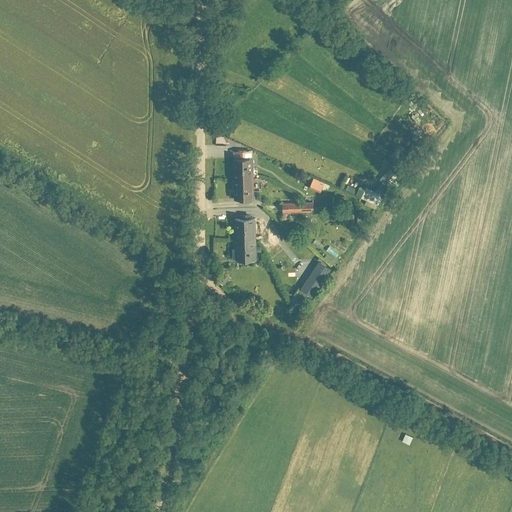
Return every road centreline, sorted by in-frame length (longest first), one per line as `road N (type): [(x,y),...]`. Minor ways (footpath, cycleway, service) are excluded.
road 1 (track): [(200,284),(511,454)]
road 2 (residential): [(200,284),(200,0)]
road 3 (track): [(155,511),(200,284)]
